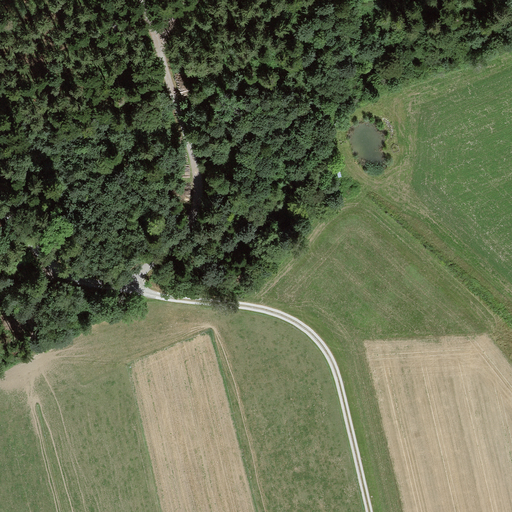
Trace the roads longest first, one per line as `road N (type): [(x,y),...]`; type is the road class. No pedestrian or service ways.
road 1 (track): [(127,291),(257,308),(305,329),(333,362),(371,511)]
road 2 (track): [(136,0),(157,44),(197,189),(192,220),(127,291)]
road 3 (track): [(0,218),(66,275),(127,291)]
